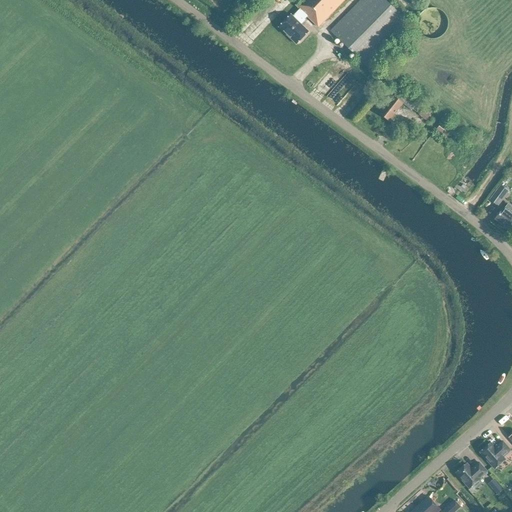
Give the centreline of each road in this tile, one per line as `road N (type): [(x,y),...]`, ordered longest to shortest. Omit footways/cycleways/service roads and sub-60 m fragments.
road 1 (tertiary): [(511,254),(176,0)]
road 2 (tertiary): [(384,511),(511,395)]
